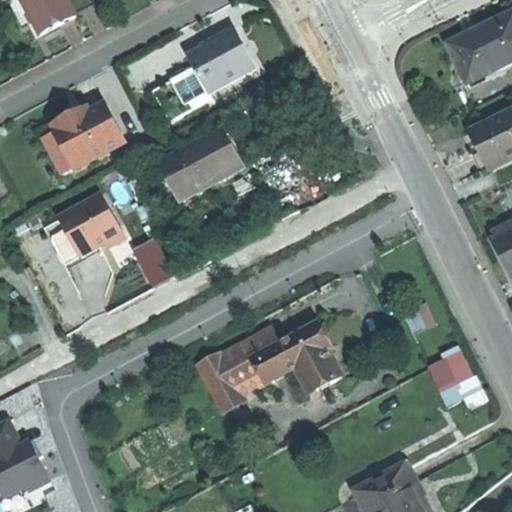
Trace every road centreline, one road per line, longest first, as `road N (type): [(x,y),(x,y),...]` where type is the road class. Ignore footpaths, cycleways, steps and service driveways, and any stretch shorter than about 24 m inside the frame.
road 1 (residential): [(434,198),(69,395),(61,416),(96,511)]
road 2 (residential): [(0,390),(418,168)]
road 3 (residential): [(207,0),(0,105)]
road 4 (secondary): [(511,363),(434,198)]
road 5 (secondary): [(418,168),(353,40)]
